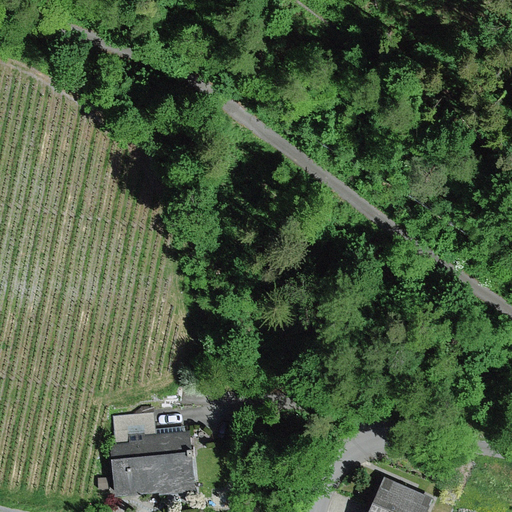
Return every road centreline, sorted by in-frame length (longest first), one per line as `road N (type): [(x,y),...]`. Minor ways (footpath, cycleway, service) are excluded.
road 1 (residential): [(511,307),(242,100),(165,52),(33,0)]
road 2 (residential): [(311,511),(330,466),(354,448),(417,441),(511,452)]
